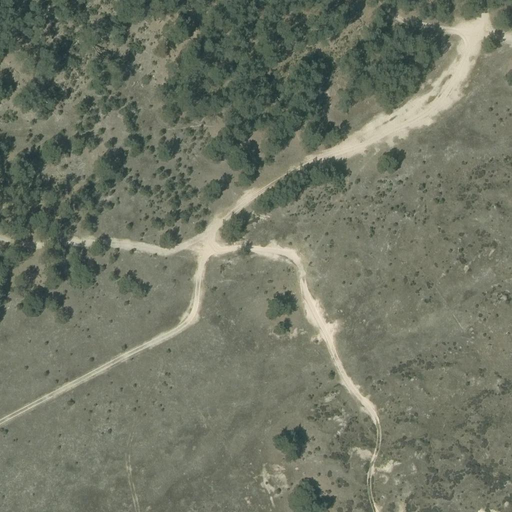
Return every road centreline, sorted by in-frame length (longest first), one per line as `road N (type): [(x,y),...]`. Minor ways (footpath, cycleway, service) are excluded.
road 1 (track): [(0,423),(172,333),(197,305),(202,251),(220,216),(278,171),(373,141),(420,116),(448,87),(475,35)]
road 2 (track): [(0,239),(202,251)]
